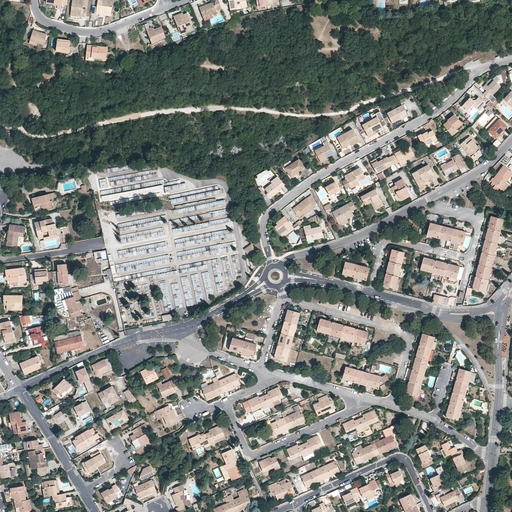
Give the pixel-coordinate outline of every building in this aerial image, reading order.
[(79,0),(72,0),(71,13),(82,15),(82,17),(85,17),(86,9),(83,9),(84,1),(79,0)] [(100,14),(100,12),(111,14),(113,0),(97,0),(96,13),(100,14)] [(228,0),(230,9),(236,8),(247,7),(245,0),(228,0)] [(203,17),(211,14),(222,9),(220,3),(214,6),(213,3),(200,8),(203,17)] [(174,16),(180,31),(192,26),(187,13),(183,15),(181,15),(181,14),(174,16)] [(152,42),(158,40),(165,37),(161,27),(155,30),(149,32),(148,33),(152,42)] [(30,40),(37,42),(44,44),(47,35),(33,31),(30,40)] [(57,41),(56,51),(70,52),(71,46),(70,46),(70,43),(57,41)] [(106,59),(107,49),(93,47),(93,46),(88,45),(86,57),(106,59)] [(487,91),(483,94),(490,100),(493,103),(496,100),(496,99),(492,95),(500,87),(496,83),(493,80),(491,78),(483,87),(487,91)] [(462,107),(468,113),(475,106),(477,108),(480,110),(486,103),(479,97),(477,99),(476,100),(473,100),(472,99),(470,98),(462,107)] [(493,103),(490,100),(487,104),(488,105),(484,109),(486,110),(493,103)] [(392,122),(401,118),(400,116),(406,113),(402,105),(387,113),(392,122)] [(468,113),(471,115),(477,108),(475,106),(468,113)] [(457,131),(456,129),(462,124),(455,115),(448,120),(449,121),(443,125),(452,136),(457,131)] [(367,135),(373,132),(382,127),(377,117),(370,121),(362,125),(367,135)] [(506,126),(496,117),(488,125),(491,128),(488,131),(496,138),(502,131),(501,130),(502,128),(503,129),(506,126)] [(501,130),(502,131),(496,138),(497,139),(505,131),(503,129),(502,128),(501,130)] [(359,142),(352,129),(336,138),(341,147),(348,143),(350,146),(350,147),(359,142)] [(437,139),(432,130),(428,132),(427,131),(422,134),(422,133),(417,136),(424,147),(428,145),(427,144),(437,139)] [(469,136),(460,144),(467,152),(474,160),(482,154),(479,150),(476,147),(477,146),(471,140),(472,139),(469,136)] [(320,161),(326,157),(333,154),(328,144),(314,151),(320,161)] [(395,164),(404,159),(405,160),(413,155),(409,147),(403,151),(401,152),(400,151),(394,154),(395,155),(391,157),(395,164)] [(381,169),(382,171),(395,164),(391,157),(391,156),(388,158),(387,157),(378,162),(377,161),(372,164),(375,171),(381,169)] [(304,167),(298,159),(291,164),(285,168),(290,177),(298,172),(304,167)] [(463,167),(459,161),(456,162),(454,159),(441,166),(446,175),(459,168),(460,169),(463,167)] [(432,184),(429,178),(428,176),(433,173),(428,165),(412,173),(420,190),(432,184)] [(505,183),(504,182),(506,179),(507,180),(511,173),(511,172),(503,166),(494,178),(493,178),(491,181),(502,190),(506,184),(505,183)] [(359,183),(358,181),(365,177),(360,168),(352,172),(353,174),(345,178),(350,186),(351,188),(359,183)] [(377,175),(380,180),(385,178),(382,172),(377,175)] [(271,182),(272,183),(265,189),(268,194),(266,195),(269,199),(279,192),(278,190),(281,188),(284,185),(278,177),(271,182)] [(350,186),(345,178),(341,181),(345,189),(350,186)] [(402,179),(394,183),(395,185),(391,188),(395,195),(397,194),(399,198),(409,194),(406,189),(405,187),(407,186),(402,179)] [(330,185),(325,188),(332,199),(337,196),(337,195),(341,193),(337,187),(334,181),(329,183),(330,185)] [(166,192),(186,188),(185,183),(165,187),(166,192)] [(221,189),(187,196),(188,201),(222,194),(221,189)] [(361,197),(364,203),(371,199),(377,209),(383,205),(375,189),(361,197)] [(32,198),(34,205),(43,203),(44,209),(52,208),(51,204),(53,203),(52,201),(50,201),(49,194),(32,198)] [(301,213),(304,216),(314,208),(312,206),(315,204),(313,201),(312,198),(308,201),(306,199),(300,203),(301,205),(298,208),(296,206),(292,210),(297,216),(301,213)] [(365,205),(371,202),(375,210),(377,209),(371,199),(364,203),(365,205)] [(174,214),(226,205),(225,200),(173,209),(174,214)] [(347,219),(353,215),(351,211),(356,209),(352,202),(332,213),(337,222),(344,218),(343,217),(345,216),(346,219),(347,219)] [(214,218),(228,214),(226,209),(213,214),(214,218)] [(118,224),(121,243),(165,235),(163,226),(161,216),(149,218),(150,221),(141,223),(141,220),(118,224)] [(275,223),(277,225),(274,227),(280,235),(286,230),(287,231),(292,227),(290,224),(284,216),(275,223)] [(503,219),(491,216),(488,228),(500,231),(503,219)] [(51,224),(50,219),(34,223),(37,233),(42,232),(48,231),(49,237),(56,235),(57,235),(55,224),(53,224),(51,224)] [(442,226),(430,223),(427,235),(439,238),(442,226)] [(25,227),(9,224),(7,243),(6,245),(17,247),(17,243),(19,233),(24,233),(25,227)] [(303,227),(306,239),(313,237),(313,238),(322,236),(320,227),(310,229),(309,226),(303,227)] [(439,238),(451,241),(454,229),(442,226),(439,238)] [(280,235),(282,237),(293,228),(292,227),(287,231),(286,230),(280,235)] [(488,228),(485,240),(497,243),(500,231),(488,228)] [(176,246),(228,238),(227,234),(233,233),(232,229),(194,235),(195,240),(191,240),(190,237),(174,240),(176,246)] [(466,232),(454,229),(451,241),(463,244),(466,232)] [(37,233),(39,241),(56,237),(56,235),(49,237),(44,238),(42,232),(37,233)] [(497,243),(485,240),(482,252),(494,255),(496,247),(497,243)] [(166,243),(118,249),(119,257),(167,251),(166,243)] [(249,257),(256,252),(251,245),(244,249),(249,257)] [(403,256),(404,252),(392,249),(389,261),(401,264),(403,256)] [(494,255),(482,252),(479,264),(491,267),(494,255)] [(420,269),(432,272),(435,260),(423,257),(420,269)] [(432,272),(444,275),(447,263),(435,260),(432,272)] [(401,264),(389,261),(386,273),(398,276),(400,268),(401,264)] [(346,262),(345,262),(342,274),(354,277),(357,265),(346,262)] [(124,272),(125,266),(127,266),(127,264),(117,263),(116,272),(124,272)] [(461,279),(464,269),(464,268),(459,266),(447,263),(444,275),(456,279),(461,280),(461,279)] [(58,265),(58,271),(52,272),(53,284),(56,284),(65,283),(65,285),(69,284),(68,270),(67,270),(66,264),(58,265)] [(479,264),(475,277),(487,280),(491,267),(479,264)] [(369,268),(357,265),(354,277),(366,280),(369,268)] [(25,274),(24,268),(5,270),(6,275),(7,275),(8,285),(25,283),(24,274),(25,274)] [(39,270),(35,270),(35,283),(40,283),(40,281),(48,280),(47,271),(39,272),(39,270)] [(383,285),(395,289),(398,278),(398,276),(386,273),(383,285)] [(475,277),(472,289),(484,292),(487,280),(475,277)] [(177,283),(171,284),(173,295),(176,309),(183,307),(177,283)] [(80,310),(79,310),(75,300),(81,298),(78,290),(72,291),(64,293),(62,294),(64,303),(65,310),(68,309),(71,317),(82,315),(80,310)] [(62,294),(56,295),(57,311),(65,312),(65,310),(64,303),(62,294)] [(4,300),(4,310),(21,310),(22,302),(22,295),(3,295),(3,300),(4,300)] [(284,322),(296,325),(300,313),(288,310),(284,322)] [(21,318),(23,324),(31,322),(30,316),(21,318)] [(327,321),(320,319),(316,331),(329,334),(332,322),(327,321)] [(15,341),(14,335),(11,324),(10,322),(10,321),(0,322),(0,327),(1,333),(3,333),(5,343),(15,341)] [(293,337),(296,325),(284,322),(281,333),(293,337)] [(344,325),(332,322),(329,334),(330,334),(340,338),(344,325)] [(344,325),(340,338),(353,341),(356,329),(344,325)] [(43,337),(42,337),(41,332),(42,332),(41,326),(30,329),(29,329),(30,335),(31,334),(34,345),(42,343),(43,348),(51,346),(50,341),(45,342),(43,337)] [(368,332),(356,329),(353,341),(365,344),(368,333),(368,332)] [(78,331),(67,334),(71,348),(79,346),(80,348),(84,347),(82,340),(82,337),(80,331),(78,331)] [(293,337),(281,333),(278,346),(290,349),(293,337)] [(434,337),(422,333),(419,345),(431,348),(434,337)] [(53,337),(54,338),(57,354),(62,353),(61,351),(71,348),(67,334),(53,337)] [(229,350),(241,353),(244,341),(232,338),(229,350)] [(256,345),(244,341),(241,353),(253,357),(256,345)] [(427,361),(431,348),(419,345),(415,357),(427,361)] [(290,349),(278,346),(274,357),(286,361),(290,349)] [(20,363),(25,374),(41,367),(39,363),(41,362),(38,356),(20,363)] [(92,365),(97,376),(110,370),(110,371),(114,368),(109,357),(92,365)] [(415,357),(412,369),(424,372),(427,361),(415,357)] [(150,382),(159,378),(152,366),(140,372),(145,382),(149,381),(150,382)] [(171,375),(167,366),(161,369),(166,378),(171,375)] [(358,370),(345,367),(342,379),(354,382),(358,370)] [(95,390),(86,368),(77,371),(82,382),(85,380),(89,392),(95,390)] [(459,368),(456,380),(468,383),(471,372),(459,368)] [(412,369),(409,381),(421,384),(424,372),(412,369)] [(369,373),(358,370),(354,382),(366,385),(369,373)] [(132,379),(129,373),(124,376),(127,382),(132,379)] [(378,389),(379,386),(381,386),(382,388),(383,391),(387,389),(385,384),(385,383),(389,381),(387,375),(382,377),(369,373),(366,385),(377,388),(378,389)] [(235,374),(228,377),(218,381),(223,392),(240,384),(235,374)] [(206,399),(223,392),(218,381),(216,377),(212,379),(214,383),(208,386),(202,389),(201,389),(206,399)] [(67,382),(64,379),(53,390),(57,395),(60,392),(62,394),(65,390),(66,391),(71,386),(69,384),(70,383),(68,381),(67,382)] [(158,387),(163,397),(180,390),(175,379),(161,385),(158,387)] [(468,383),(456,380),(452,392),(464,396),(466,392),(468,383)] [(412,395),(417,397),(420,389),(421,384),(409,381),(405,393),(412,395)] [(118,397),(111,386),(107,389),(107,390),(106,390),(105,389),(97,394),(102,402),(109,398),(111,401),(118,397)] [(274,404),(273,401),(279,399),(283,397),(278,387),(267,392),(268,393),(263,395),(259,397),(258,396),(247,401),(252,411),(262,406),(264,409),(269,407),(274,404)] [(129,389),(124,392),(129,401),(135,398),(129,389)] [(420,389),(417,397),(412,395),(412,398),(419,400),(422,389),(420,389)] [(461,408),(464,396),(452,392),(449,404),(461,408)] [(313,405),(318,416),(335,408),(330,397),(313,405)] [(89,410),(84,402),(74,408),(79,417),(89,410)] [(446,416),(457,420),(461,408),(449,404),(446,414),(446,416)] [(172,409),(170,410),(168,406),(157,411),(159,416),(162,414),(163,417),(167,425),(177,421),(172,409)] [(67,417),(63,410),(55,415),(59,422),(67,417)] [(283,418),(288,429),(305,421),(300,410),(296,412),(286,417),(283,418)] [(363,415),(363,417),(359,419),(355,421),(354,419),(342,424),(347,434),(358,429),(359,432),(364,430),(369,427),(368,425),(378,420),(374,410),(363,415)] [(107,420),(112,428),(128,419),(122,411),(107,420)] [(163,417),(162,414),(159,416),(157,411),(156,411),(154,412),(157,419),(163,417)] [(22,422),(20,412),(9,413),(11,424),(12,424),(16,423),(18,433),(27,431),(26,422),(22,422)] [(266,426),(271,436),(288,429),(283,418),(266,426)] [(133,441),(137,438),(142,445),(149,441),(142,430),(145,428),(143,424),(137,428),(138,431),(139,433),(137,434),(136,433),(130,436),(133,441)] [(209,430),(209,432),(200,436),(200,434),(188,439),(193,450),(204,445),(205,448),(215,443),(214,440),(225,436),(224,435),(220,426),(220,425),(209,430)] [(383,430),(386,437),(391,435),(394,434),(391,427),(383,430)] [(80,435),(81,437),(76,440),(75,439),(72,441),(78,451),(95,440),(99,437),(97,433),(95,434),(93,432),(95,431),(92,428),(89,430),(89,429),(80,435)] [(307,442),(303,444),(308,455),(313,452),(312,450),(315,448),(322,445),(318,435),(307,440),(307,442)] [(386,437),(374,443),(362,448),(358,451),(352,453),(356,463),(362,460),(363,461),(379,454),(397,446),(391,435),(386,437)] [(38,440),(27,441),(28,449),(36,448),(36,450),(43,449),(42,444),(39,445),(38,440)] [(451,454),(458,451),(455,446),(451,448),(448,442),(442,445),(444,449),(441,450),(445,457),(451,454)] [(287,449),(291,459),(302,454),(303,457),(308,455),(303,444),(299,446),(298,444),(287,449)] [(422,468),(433,463),(424,445),(416,448),(421,460),(423,463),(421,464),(422,468)] [(231,449),(222,454),(226,464),(224,465),(226,471),(237,466),(235,461),(236,460),(231,449)] [(463,453),(461,449),(458,451),(451,454),(458,469),(459,470),(467,466),(463,457),(461,454),(463,453)] [(35,450),(29,451),(32,469),(38,468),(39,472),(47,471),(46,458),(45,456),(43,456),(43,453),(36,454),(35,450)] [(271,458),(270,457),(259,462),(263,472),(274,467),(275,470),(280,467),(275,456),(271,458)] [(340,472),(335,461),(318,469),(301,476),(306,487),(323,479),(340,472)] [(0,465),(0,471),(1,478),(11,476),(8,464),(3,464),(0,465)] [(435,468),(439,474),(441,480),(447,477),(441,465),(435,468)] [(154,475),(149,466),(144,468),(140,477),(142,481),(154,475)] [(403,479),(399,470),(394,472),(390,474),(389,472),(385,474),(391,486),(395,484),(396,487),(404,483),(402,479),(403,479)] [(430,478),(433,484),(434,487),(432,488),(434,492),(438,490),(442,488),(440,484),(443,483),(441,480),(439,474),(430,478)] [(56,489),(54,480),(44,482),(45,488),(43,488),(44,497),(53,495),(60,494),(59,489),(56,489)] [(152,481),(151,480),(134,488),(139,498),(156,490),(154,486),(152,481)] [(295,492),(290,481),(280,486),(278,481),(268,486),(270,492),(273,490),(277,500),(295,492)] [(378,487),(375,481),(362,487),(358,488),(358,486),(354,488),(358,496),(361,495),(362,497),(366,495),(371,493),(372,495),(376,494),(374,489),(378,487)] [(185,489),(182,483),(173,488),(175,494),(181,491),(185,489)] [(109,490),(108,489),(101,493),(106,502),(111,499),(112,500),(118,496),(116,493),(119,490),(115,485),(112,487),(113,488),(109,490)] [(449,485),(442,488),(445,495),(452,492),(449,485)] [(26,500),(23,486),(10,488),(11,492),(13,492),(14,498),(15,502),(26,500)] [(351,490),(351,492),(348,493),(342,496),(346,504),(355,500),(354,498),(358,496),(354,488),(351,490)] [(213,510),(213,511),(235,511),(252,505),(247,496),(249,495),(246,489),(237,493),(239,498),(233,500),(231,496),(227,497),(229,502),(226,504),(213,510)] [(339,494),(337,490),(328,494),(330,498),(339,494)] [(177,506),(178,506),(180,510),(184,509),(187,507),(191,505),(189,500),(187,501),(181,491),(175,494),(172,495),(177,506)] [(455,493),(454,491),(452,492),(445,495),(440,497),(444,505),(455,500),(458,499),(459,500),(462,499),(459,492),(455,493)] [(55,502),(56,502),(57,507),(67,506),(67,505),(71,504),(70,497),(66,497),(64,498),(63,493),(60,494),(53,495),(53,500),(55,500),(55,502)] [(408,502),(413,499),(410,493),(405,496),(408,502)] [(413,499),(408,502),(405,496),(399,499),(405,510),(416,504),(413,499)] [(126,506),(128,510),(131,509),(130,505),(132,500),(125,498),(123,504),(126,506)] [(15,502),(16,508),(20,507),(21,511),(31,510),(29,499),(26,500),(15,502)] [(320,504),(321,506),(317,507),(311,510),(312,511),(327,511),(323,502),(320,504)]
